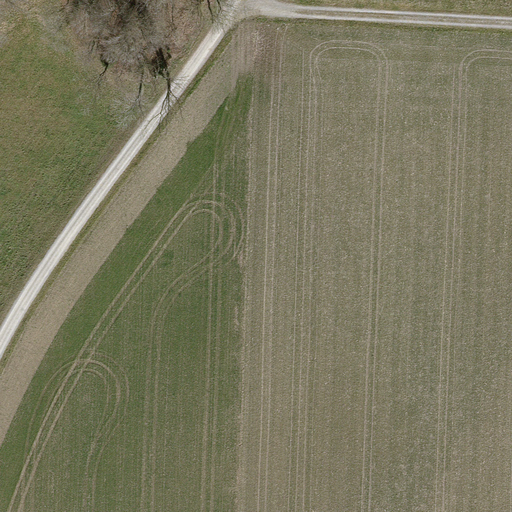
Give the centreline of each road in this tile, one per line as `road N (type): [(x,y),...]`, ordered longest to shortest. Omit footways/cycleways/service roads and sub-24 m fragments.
road 1 (track): [(237,0),(0,347)]
road 2 (track): [(233,7),(511,21)]
